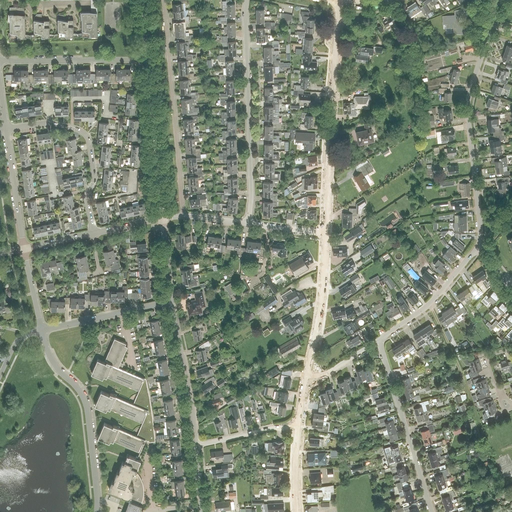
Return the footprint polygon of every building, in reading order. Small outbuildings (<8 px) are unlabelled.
[(173,5),(173,12),(186,10),(185,10),(185,4),(187,3),(187,0),(178,1),(179,4),(173,5)] [(429,17),(423,7),(421,8),(419,6),(418,7),(415,2),(408,7),(409,9),(406,11),(411,18),(419,12),(421,11),(423,14),(427,19),(429,17)] [(423,7),(429,17),(430,18),(433,16),(426,5),(423,7)] [(10,38),(98,36),(97,12),(91,12),(90,12),(82,12),(82,33),(78,34),(74,33),(73,20),(65,20),(65,18),(63,14),(57,15),(58,21),(58,34),(54,34),(50,34),(49,20),(41,21),(42,14),(36,14),(34,18),(34,34),(30,35),(26,34),(25,15),(24,7),(19,7),(9,7),(10,38)] [(180,21),(188,20),(188,17),(186,17),(186,15),(186,14),(187,14),(187,13),(187,12),(188,12),(188,10),(185,10),(186,10),(173,12),(174,18),(180,18),(180,21)] [(301,12),(301,16),(302,16),(304,16),(304,20),(303,25),(314,26),(315,20),(311,19),(311,16),(309,16),(309,12),(301,12)] [(454,27),(454,34),(463,33),(463,27),(458,27),(458,18),(464,16),(463,13),(455,14),(455,16),(442,17),(443,25),(446,25),(446,28),(454,27)] [(395,27),(396,27),(398,30),(401,28),(404,27),(402,22),(398,18),(396,19),(393,14),(387,17),(388,19),(383,22),(386,27),(393,23),(395,27)] [(189,23),(188,20),(180,21),(180,24),(174,24),(175,31),(185,30),(184,23),(189,23)] [(185,30),(175,31),(176,37),(182,37),(182,40),(190,39),(190,36),(189,36),(189,32),(185,33),(185,30)] [(187,49),(187,48),(189,47),(189,42),(191,42),(190,39),(182,40),(182,42),(176,43),(177,50),(187,49)] [(464,41),(465,46),(464,46),(465,52),(471,50),(471,52),(478,50),(475,42),(471,44),(470,39),(464,41)] [(313,45),(303,45),(302,49),(296,49),(296,54),(310,55),(311,52),(312,52),(313,45)] [(447,54),(458,51),(456,46),(445,49),(447,54)] [(381,53),(382,48),(373,47),(373,49),(364,48),(358,47),(356,60),(366,61),(367,54),(372,55),(372,54),(375,54),(375,53),(378,53),(379,52),(381,53)] [(183,56),(184,59),(192,58),(192,57),(196,57),(196,54),(195,55),(192,55),(187,55),(187,49),(177,50),(177,56),(183,56)] [(511,54),(504,52),(502,59),(511,63),(511,59),(511,54)] [(316,71),(317,62),(312,62),(312,56),(306,55),(306,61),(305,61),(304,70),(316,71)] [(192,61),(192,58),(184,59),(184,61),(178,62),(179,68),(189,68),(188,61),(192,61)] [(189,74),(189,68),(179,68),(179,75),(185,75),(185,77),(199,76),(196,76),(194,76),(193,74),(189,74)] [(97,76),(94,76),(94,83),(99,83),(99,80),(104,79),(103,69),(97,69),(97,76)] [(110,69),(103,69),(104,79),(109,79),(109,82),(114,82),(114,75),(110,76),(110,69)] [(117,75),(114,75),(114,82),(118,82),(118,79),(124,79),(123,69),(116,69),(117,75)] [(123,69),(124,79),(129,79),(129,82),(134,82),(134,75),(131,75),(130,69),(123,69)] [(450,75),(458,78),(460,71),(454,69),(453,73),(451,72),(450,75)] [(508,81),(505,80),(506,74),(507,75),(509,72),(503,70),(503,71),(498,69),(496,77),(501,79),(500,82),(506,85),(508,81)] [(16,80),(21,80),(21,70),(15,70),(15,77),(11,77),(12,83),(16,83),(16,80)] [(29,70),(21,70),(21,80),(27,80),(27,83),(32,83),(31,76),(29,77),(29,70)] [(34,76),(31,76),(32,83),(36,83),(36,80),(42,80),(42,70),(34,70),(34,76)] [(48,70),(42,70),(42,80),(47,80),(47,83),(51,83),(51,76),(48,76),(48,70)] [(54,76),(51,76),(51,83),(57,83),(56,80),(61,80),(61,70),(54,70),(54,76)] [(61,70),(61,80),(67,80),(67,83),(72,83),(72,76),(68,76),(68,70),(61,70)] [(74,83),(84,83),(83,70),(77,70),(77,76),(74,76),(74,83)] [(84,83),(89,83),(94,83),(94,76),(90,76),(90,70),(83,70),(84,83)] [(456,84),(458,78),(450,75),(449,78),(451,78),(450,82),(456,84)] [(192,82),(191,80),(197,79),(197,78),(199,78),(199,76),(185,77),(186,80),(180,81),(180,87),(190,86),(190,83),(192,82)] [(301,86),(296,85),(294,85),(294,91),(303,91),(304,88),(308,88),(309,78),(301,77),(301,86)] [(281,85),(279,85),(272,85),(272,88),(265,88),(265,95),(273,95),(273,91),(279,91),(279,90),(281,90),(281,85)] [(500,95),(501,91),(502,89),(498,87),(499,87),(493,85),(491,92),(496,94),(500,95)] [(191,93),(190,86),(180,87),(181,94),(187,93),(187,96),(198,95),(198,94),(195,95),(195,92),(191,93)] [(227,94),(226,94),(226,97),(230,97),(230,94),(235,94),(235,87),(227,87),(227,94)] [(451,101),(451,93),(446,93),(446,89),(439,89),(439,92),(445,93),(445,97),(442,97),(441,101),(451,101)] [(303,95),(303,91),(294,91),(293,96),(300,96),(300,102),(310,103),(311,95),(303,95)] [(196,105),(196,98),(198,98),(198,95),(187,96),(187,99),(181,100),(182,106),(194,105),(196,105)] [(282,99),(279,99),(279,98),(273,98),(273,95),(265,95),(265,101),(272,101),(272,104),(279,104),(281,104),(282,99)] [(486,106),(489,107),(488,110),(493,112),(495,113),(498,105),(500,98),(494,96),(493,100),(489,98),(486,106)] [(352,103),(344,103),(344,114),(349,114),(349,116),(356,116),(356,112),(363,112),(363,109),(368,109),(368,97),(355,97),(355,105),(352,105),(352,103)] [(227,105),(227,108),(235,108),(235,102),(228,102),(228,99),(221,99),(221,105),(227,105)] [(279,113),(279,104),(272,104),(272,107),(265,107),(265,113),(279,113)] [(194,105),(182,106),(183,113),(189,112),(189,115),(197,114),(197,111),(198,111),(198,107),(194,108),(194,105)] [(235,115),(235,108),(227,108),(227,112),(221,112),(222,118),(228,118),(228,115),(235,115)] [(436,115),(436,117),(452,115),(451,110),(443,111),(443,108),(438,109),(439,115),(436,115)] [(272,123),(279,123),(279,113),(265,113),(265,120),(272,120),(272,123)] [(300,124),(300,130),(307,130),(308,127),(312,127),(313,117),(308,116),(308,113),(302,113),(301,118),(305,118),(305,125),(300,124)] [(494,119),(487,119),(488,125),(494,125),(499,125),(499,120),(500,120),(500,114),(494,114),(494,117),(494,119)] [(435,125),(434,115),(427,116),(428,125),(435,125)] [(183,120),(184,127),(193,126),(193,122),(197,122),(197,116),(190,116),(191,119),(183,120)] [(228,121),(228,118),(222,118),(222,124),(228,124),(228,127),(236,127),(236,120),(228,121)] [(281,123),(279,123),(272,123),(272,126),(265,126),(265,132),(273,132),(273,129),(281,129),(281,123)] [(359,144),(373,141),(369,123),(364,124),(365,131),(357,133),(359,144)] [(494,125),(488,125),(488,132),(494,131),(495,136),(503,135),(504,135),(503,131),(501,131),(501,128),(499,128),(499,125),(494,125)] [(192,133),(192,136),(199,135),(199,133),(198,129),(196,129),(196,126),(193,126),(184,127),(185,133),(192,133)] [(236,134),(236,127),(228,127),(228,131),(222,131),(222,137),(229,137),(229,134),(236,134)] [(312,150),(312,143),(314,143),(315,134),(296,133),(296,130),(290,129),(289,132),(291,132),(290,138),(296,139),(296,141),(302,141),(303,140),(305,140),(304,149),(312,150)] [(448,143),(447,140),(454,139),(453,136),(454,136),(454,130),(446,131),(441,132),(436,132),(437,140),(441,139),(442,143),(448,143)] [(272,142),(279,142),(279,140),(279,136),(273,136),(273,132),(265,132),(265,139),(272,139),(272,142)] [(70,161),(74,161),(74,165),(83,163),(81,150),(78,151),(76,138),(73,138),(72,135),(67,136),(67,139),(69,152),(72,152),(73,158),(70,159),(70,161)] [(199,141),(199,135),(192,136),(192,139),(185,139),(186,146),(195,145),(195,141),(199,141)] [(492,140),(489,141),(490,147),(497,146),(497,145),(500,145),(500,140),(505,140),(505,135),(504,135),(503,135),(495,136),(493,136),(492,136),(492,140)] [(229,139),(229,137),(222,137),(222,143),(227,143),(227,146),(237,146),(236,139),(229,139)] [(265,151),(273,151),(273,147),(279,147),(279,143),(279,142),(272,142),(272,144),(265,144),(265,151)] [(195,149),(195,145),(186,146),(186,153),(193,152),(194,155),(200,154),(200,148),(195,149)] [(497,146),(490,147),(491,153),(494,152),(495,155),(501,155),(501,151),(500,147),(500,145),(497,145),(497,146)] [(223,150),(223,153),(219,153),(219,156),(223,156),(230,156),(230,153),(237,153),(237,146),(227,146),(227,150),(223,150)] [(448,152),(448,155),(448,158),(455,158),(454,155),(456,154),(456,147),(447,149),(444,149),(444,152),(448,152)] [(272,160),(279,160),(279,155),(273,155),(273,151),(265,151),(265,158),(272,158),(272,160)] [(187,165),(197,164),(197,161),(201,160),(200,154),(194,155),(194,158),(187,158),(187,165)] [(227,162),(228,166),(237,165),(237,159),(230,159),(230,156),(223,156),(223,162),(227,162)] [(318,165),(317,156),(308,157),(305,157),(305,159),(306,166),(309,165),(309,166),(318,165)] [(495,161),(496,167),(503,166),(503,167),(507,166),(506,156),(499,157),(499,161),(495,161)] [(265,170),(274,170),(274,166),(279,166),(279,160),(272,160),(272,163),(265,163),(265,170)] [(364,176),(368,173),(374,170),(369,162),(356,170),(359,175),(354,178),(361,190),(369,185),(364,176)] [(197,168),(197,164),(187,165),(188,172),(195,171),(195,174),(203,173),(203,171),(202,171),(202,168),(197,168)] [(223,170),(223,176),(231,175),(230,173),(238,172),(237,165),(228,166),(228,170),(223,170)] [(449,174),(459,173),(458,166),(449,167),(449,165),(444,166),(445,171),(449,170),(449,174)] [(509,171),(503,172),(503,167),(503,166),(496,167),(497,173),(503,173),(503,175),(510,174),(509,171)] [(272,180),(277,180),(279,180),(279,174),(274,174),(274,170),(265,170),(265,177),(272,177),(272,180)] [(84,184),(82,175),(83,175),(83,173),(81,172),(75,173),(76,176),(78,185),(84,184)] [(73,177),(70,178),(72,186),(78,185),(76,176),(75,173),(72,174),(73,177)] [(189,184),(199,184),(198,180),(203,179),(202,175),(204,175),(203,173),(195,174),(196,177),(189,178),(189,184)] [(228,181),(228,185),(238,185),(238,178),(231,178),(231,175),(223,176),(224,182),(228,181)] [(502,182),(498,182),(499,188),(505,188),(510,187),(509,177),(501,178),(502,182)] [(65,188),(72,186),(70,178),(63,179),(63,180),(64,183),(65,188)] [(263,190),(273,190),(273,186),(277,186),(277,180),(272,180),(270,180),(270,183),(263,183),(263,190)] [(296,182),(288,187),(289,190),(292,188),(298,184),(296,182)] [(311,189),(311,188),(317,188),(317,183),(311,183),(311,184),(305,184),(302,184),(302,186),(297,189),(299,191),(305,191),(305,189),(311,189)] [(470,188),(470,183),(460,184),(461,197),(469,196),(469,188),(470,188)] [(199,187),(199,184),(189,184),(190,191),(197,191),(197,193),(204,193),(203,187),(199,187)] [(224,193),(224,195),(231,195),(231,192),(238,192),(238,185),(228,185),(228,189),(224,189),(224,193)] [(505,188),(499,188),(499,194),(500,197),(506,196),(506,194),(505,189),(508,189),(509,190),(511,190),(510,187),(505,188)] [(270,199),(277,199),(277,193),(273,193),(273,190),(263,190),(263,196),(270,196),(270,199)] [(65,203),(73,202),(72,195),(63,197),(65,203)] [(206,206),(206,202),(205,195),(197,196),(197,199),(190,200),(191,207),(200,206),(206,206)] [(229,201),(228,205),(238,206),(239,199),(232,198),(232,195),(231,195),(224,195),(224,200),(229,201)] [(308,208),(308,204),(315,205),(316,201),(317,199),(317,197),(316,196),(308,196),(308,197),(304,197),(298,200),(301,207),(308,208)] [(263,209),(273,209),(273,205),(277,205),(277,199),(270,199),(270,202),(263,202),(263,209)] [(356,213),(360,213),(361,206),(366,203),(363,199),(356,204),(356,208),(349,208),(349,213),(343,213),(342,226),(351,227),(352,216),(356,216),(356,213)] [(105,201),(96,203),(98,209),(107,207),(105,201)] [(455,211),(457,211),(462,210),(462,209),(469,208),(468,201),(456,201),(451,202),(451,206),(455,205),(455,211)] [(66,210),(70,209),(75,208),(73,202),(65,203),(66,210)] [(145,203),(139,204),(141,213),(147,212),(145,203)] [(134,215),(141,213),(139,204),(132,206),(134,215)] [(128,216),(134,215),(132,206),(126,207),(128,216)] [(70,209),(71,215),(80,213),(78,207),(75,208),(70,209)] [(107,207),(98,209),(99,216),(108,214),(110,213),(110,210),(107,211),(107,207)] [(128,216),(126,207),(120,209),(122,217),(128,216)] [(316,219),(316,210),(310,210),(310,211),(308,211),(308,219),(316,219)] [(71,215),(72,221),(81,220),(80,213),(71,215)] [(108,214),(99,216),(101,222),(109,220),(108,214)] [(82,226),(81,220),(72,221),(74,228),(82,226)] [(52,223),(54,232),(61,231),(59,222),(52,223)] [(454,222),(454,230),(455,230),(455,233),(461,233),(461,230),(466,230),(466,223),(459,222),(459,223),(454,222)] [(52,223),(46,225),(48,233),(54,232),(52,223)] [(46,225),(40,226),(42,235),(48,233),(46,225)] [(35,236),(42,235),(40,226),(33,227),(35,236)] [(352,231),(351,232),(355,237),(356,237),(363,232),(360,226),(352,231)] [(351,232),(344,237),(348,242),(355,237),(351,232)] [(186,242),(191,242),(191,236),(186,236),(186,234),(176,234),(177,242),(176,242),(177,249),(186,249),(186,242)] [(460,251),(464,247),(465,245),(464,246),(461,243),(462,242),(459,240),(459,239),(459,238),(461,238),(461,234),(455,234),(455,238),(455,240),(452,242),(455,245),(454,246),(460,251)] [(214,247),(215,237),(208,236),(207,243),(205,243),(204,250),(210,251),(210,246),(214,247)] [(444,246),(449,249),(447,251),(443,256),(451,262),(455,258),(453,257),(457,252),(446,243),(442,236),(440,238),(441,239),(440,240),(443,245),(444,244),(445,245),(444,246)] [(215,237),(214,247),(218,247),(217,252),(223,252),(224,246),(221,245),(222,238),(215,237)] [(224,246),(223,252),(229,253),(230,249),(234,249),(235,240),(228,239),(227,246),(224,246)] [(237,257),(242,258),(244,248),(241,248),(242,240),(235,240),(234,249),(237,249),(237,254),(238,254),(237,257)] [(146,243),(138,244),(136,244),(136,241),(130,241),(131,250),(135,250),(135,248),(138,248),(138,251),(147,250),(146,243)] [(245,259),(246,255),(249,255),(249,251),(253,251),(254,242),(248,241),(247,248),(244,248),(242,258),(242,259),(245,259)] [(286,249),(287,249),(285,247),(285,244),(278,243),(276,244),(276,245),(273,244),(272,250),(275,251),(277,253),(278,253),(278,255),(286,257),(287,249),(286,249)] [(370,244),(360,251),(364,257),(374,250),(370,244)] [(105,258),(115,256),(117,256),(116,252),(114,253),(113,250),(115,249),(114,246),(107,248),(107,251),(103,252),(105,258)] [(342,257),(347,257),(346,247),(341,247),(341,248),(337,248),(337,247),(333,248),(333,256),(342,255),(342,257)] [(77,261),(78,264),(88,262),(86,256),(83,256),(82,253),(74,255),(75,262),(77,261)] [(308,265),(313,262),(308,253),(288,264),(295,277),(309,269),(306,265),(307,264),(308,265)] [(105,258),(107,265),(110,264),(111,267),(119,265),(117,259),(116,259),(115,256),(105,258)] [(433,264),(437,267),(435,269),(441,274),(445,269),(442,266),(445,263),(438,258),(433,264)] [(56,259),(49,261),(51,272),(55,272),(54,270),(57,269),(58,271),(64,270),(62,262),(56,263),(56,259)] [(346,275),(349,273),(349,272),(351,271),(351,272),(354,270),(353,268),(355,266),(352,260),(344,265),(345,267),(342,270),(346,275)] [(46,274),(51,272),(49,261),(42,262),(43,266),(40,266),(42,275),(42,277),(47,276),(46,274)] [(88,262),(78,264),(78,265),(76,265),(77,268),(79,268),(80,271),(78,271),(79,277),(87,276),(86,270),(89,269),(88,262)] [(402,267),(410,275),(415,271),(410,266),(412,265),(410,263),(409,264),(408,263),(407,263),(406,262),(402,266),(403,267),(402,267)] [(182,278),(192,276),(192,272),(195,271),(193,265),(186,266),(187,270),(181,271),(182,278)] [(422,276),(426,279),(432,285),(436,280),(431,275),(432,273),(428,269),(422,276)] [(477,274),(481,279),(487,276),(483,270),(477,274)] [(350,278),(353,283),(360,279),(356,274),(350,278)] [(476,283),(481,279),(477,274),(473,277),(476,283)] [(388,275),(383,278),(391,289),(396,286),(388,275)] [(193,280),(192,276),(182,278),(183,284),(189,283),(190,287),(197,285),(196,279),(193,280)] [(424,294),(429,289),(421,282),(420,282),(417,280),(415,283),(413,285),(416,287),(424,294)] [(231,282),(225,286),(230,295),(236,291),(231,282)] [(348,284),(339,290),(344,297),(351,292),(352,293),(356,290),(352,284),(349,286),(348,284)] [(128,293),(128,290),(128,286),(122,286),(122,290),(121,289),(121,291),(118,291),(118,301),(124,301),(124,296),(128,296),(128,293)] [(413,288),(408,291),(405,293),(408,297),(413,304),(418,300),(414,294),(416,292),(413,288)] [(111,291),(108,291),(108,297),(111,297),(111,301),(118,301),(118,291),(118,289),(114,289),(114,291),(111,291)] [(467,289),(462,292),(467,299),(470,298),(472,296),(467,289)] [(291,290),(281,296),(284,301),(282,302),(285,307),(290,304),(291,306),(292,306),(292,307),(293,307),(294,307),(295,307),(297,306),(297,307),(306,301),(302,293),(300,294),(299,293),(298,293),(297,293),(296,293),(295,291),(293,292),(291,290)] [(104,293),(98,293),(98,305),(104,305),(105,297),(108,297),(108,291),(104,291),(104,293)] [(499,296),(494,291),(488,297),(486,295),(481,300),(486,305),(490,301),(492,304),(499,296)] [(190,307),(190,308),(188,308),(189,315),(197,314),(197,312),(202,311),(201,307),(205,306),(202,292),(195,294),(196,301),(193,301),(193,303),(192,304),(191,304),(190,305),(190,306),(190,307)] [(462,292),(457,295),(461,301),(464,299),(465,301),(467,299),(462,292)] [(91,294),(88,294),(88,301),(91,301),(91,304),(98,305),(98,293),(95,293),(95,295),(92,295),(91,294)] [(85,301),(88,301),(88,294),(84,294),(84,296),(81,296),(81,298),(78,298),(78,308),(85,308),(85,301)] [(78,308),(78,298),(78,296),(75,296),(75,298),(72,298),(72,297),(68,297),(68,304),(71,304),(71,308),(78,308)] [(262,304),(253,310),(255,314),(257,313),(258,314),(277,301),(274,296),(262,304)] [(397,299),(400,303),(399,304),(403,311),(409,307),(401,296),(397,299)] [(61,301),(58,301),(58,311),(65,311),(65,304),(68,304),(68,297),(65,297),(65,299),(61,299),(61,301)] [(58,311),(58,301),(58,299),(55,299),(55,301),(52,301),(52,299),(47,299),(49,307),(51,307),(51,311),(58,311)] [(498,313),(501,315),(507,307),(502,302),(497,308),(494,306),(489,311),(495,316),(498,313)] [(396,319),(402,316),(397,308),(394,309),(393,307),(394,307),(392,303),(387,306),(389,310),(390,309),(391,311),(386,313),(390,321),(396,318),(396,319)] [(358,315),(368,310),(365,305),(355,310),(358,315)] [(347,319),(357,313),(353,306),(345,311),(345,309),(332,311),(334,319),(346,317),(347,319)] [(451,307),(446,310),(454,320),(456,319),(455,318),(459,315),(462,313),(463,313),(460,309),(458,307),(454,310),(451,307)] [(358,315),(354,318),(356,321),(356,320),(356,321),(360,319),(370,313),(368,310),(358,315)] [(439,318),(441,322),(440,322),(444,328),(447,326),(447,325),(451,322),(454,320),(446,310),(441,314),(443,316),(439,318)] [(246,316),(249,320),(255,316),(252,312),(246,316)] [(511,315),(510,314),(505,320),(503,317),(497,324),(502,329),(505,326),(507,329),(511,323),(511,315)] [(294,330),(295,329),(297,333),(303,329),(301,325),(304,323),(300,316),(293,321),(290,317),(283,322),(286,327),(290,324),(294,330)] [(150,322),(151,328),(160,326),(159,320),(150,322)] [(347,334),(360,326),(356,321),(352,323),(343,328),(347,334)] [(429,324),(423,328),(427,334),(428,334),(431,332),(433,336),(438,333),(435,329),(433,330),(429,324)] [(204,325),(196,327),(197,330),(192,331),(194,341),(202,339),(200,331),(205,330),(205,331),(204,325)] [(160,326),(151,328),(152,334),(161,333),(160,326)] [(428,339),(429,340),(430,342),(433,340),(431,337),(430,338),(428,334),(427,334),(423,328),(418,331),(422,338),(423,337),(425,342),(428,339)] [(354,334),(351,336),(353,339),(351,340),(351,339),(347,341),(351,347),(361,341),(359,338),(365,334),(361,329),(354,334)] [(417,341),(418,342),(416,343),(418,346),(425,342),(423,337),(422,338),(418,331),(413,335),(417,341)] [(126,343),(124,342),(114,338),(105,359),(107,360),(106,363),(98,359),(92,374),(103,379),(104,376),(107,377),(107,376),(138,390),(140,385),(141,386),(133,404),(116,396),(117,396),(111,393),(110,395),(101,391),(95,406),(107,411),(108,408),(111,410),(111,409),(142,422),(144,417),(145,418),(137,436),(147,441),(149,441),(149,443),(155,442),(145,379),(121,368),(123,365),(120,364),(127,346),(125,345),(126,343)] [(292,351),(301,346),(296,338),(279,349),(284,358),(293,353),(292,351)] [(402,342),(406,349),(407,348),(410,353),(415,349),(412,345),(411,345),(407,339),(402,342)] [(154,342),(155,348),(164,346),(163,340),(154,342)] [(200,351),(195,351),(196,352),(196,351),(198,361),(197,361),(198,361),(208,359),(207,359),(206,351),(209,351),(208,346),(210,344),(208,341),(199,346),(200,351)] [(467,341),(459,345),(461,348),(462,351),(463,350),(469,347),(467,341)] [(410,353),(407,348),(406,349),(402,342),(397,346),(401,352),(405,350),(407,354),(410,353)] [(164,346),(155,348),(156,355),(165,353),(164,346)] [(391,349),(396,356),(398,360),(404,356),(401,352),(397,346),(391,349)] [(469,365),(470,368),(480,364),(478,359),(472,361),(471,358),(464,360),(465,364),(469,365)] [(220,359),(210,362),(211,367),(220,364),(221,363),(220,359)] [(511,373),(511,372),(511,363),(508,364),(506,359),(500,361),(501,363),(499,364),(501,369),(502,368),(503,371),(507,369),(511,373)] [(158,361),(159,368),(168,366),(167,360),(158,361)] [(480,364),(470,368),(471,371),(469,374),(470,378),(477,375),(476,372),(482,370),(480,364)] [(168,366),(159,368),(160,374),(169,373),(168,366)] [(199,378),(204,376),(205,379),(214,374),(212,369),(208,370),(207,367),(197,371),(199,378)] [(276,367),(268,372),(266,374),(268,378),(271,376),(271,377),(280,372),(276,367)] [(366,379),(363,371),(363,369),(356,371),(358,377),(355,378),(355,380),(356,380),(357,384),(363,382),(362,380),(366,379)] [(370,369),(363,371),(366,379),(368,383),(372,381),(375,380),(374,377),(373,378),(370,369)] [(404,378),(401,380),(402,386),(410,383),(415,381),(414,377),(418,376),(418,375),(422,374),(421,371),(412,373),(412,372),(403,375),(404,378)] [(447,382),(448,382),(451,381),(450,379),(453,377),(452,375),(455,374),(453,371),(451,372),(445,375),(447,382)] [(281,374),(280,380),(281,387),(284,387),(290,388),(291,380),(287,379),(288,376),(281,374)] [(215,387),(212,382),(216,380),(213,377),(207,380),(204,382),(205,384),(201,387),(206,393),(215,387)] [(356,380),(355,380),(352,381),(351,377),(344,379),(345,381),(347,389),(348,389),(352,387),(352,389),(358,387),(357,384),(356,380)] [(224,379),(223,378),(216,383),(219,387),(229,381),(227,378),(224,379)] [(478,378),(471,381),(473,385),(476,386),(477,388),(487,385),(485,380),(479,382),(478,378)] [(160,381),(161,388),(170,386),(169,379),(160,381)] [(345,381),(338,383),(340,389),(337,390),(337,392),(338,392),(339,396),(345,394),(344,392),(348,390),(348,389),(347,389),(345,381)] [(415,383),(415,381),(410,383),(402,386),(404,392),(412,389),(411,389),(410,385),(415,383)] [(456,384),(447,388),(449,393),(459,389),(456,384)] [(478,391),(476,394),(477,398),(484,396),(486,395),(485,392),(489,391),(487,385),(477,388),(478,391)] [(170,386),(161,388),(162,394),(171,393),(170,386)] [(416,387),(411,389),(412,389),(404,392),(406,398),(414,395),(412,391),(417,389),(416,387)] [(338,392),(337,392),(334,393),(333,388),(326,390),(326,392),(327,392),(329,400),(330,400),(334,399),(334,401),(340,399),(339,396),(338,392)] [(275,399),(277,400),(281,400),(287,401),(288,394),(282,392),(282,393),(276,391),(275,399)] [(320,401),(319,408),(319,411),(326,412),(324,404),(330,402),(330,400),(329,400),(327,392),(326,392),(320,395),(322,401),(320,401)] [(215,399),(212,399),(212,400),(208,402),(209,407),(213,405),(213,406),(221,404),(219,398),(223,397),(221,393),(213,395),(215,399)] [(376,402),(377,406),(387,403),(385,397),(379,399),(377,393),(371,394),(374,403),(376,402)] [(232,396),(225,400),(228,405),(235,401),(232,396)] [(484,406),(485,409),(494,406),(492,400),(487,402),(486,399),(478,402),(480,406),(484,406)] [(420,406),(414,408),(416,415),(423,412),(423,411),(426,410),(427,410),(430,409),(428,404),(429,403),(428,400),(425,401),(419,403),(420,406)] [(279,404),(272,402),(270,402),(269,405),(277,407),(276,413),(279,414),(285,415),(286,407),(280,406),(279,406),(279,404)] [(387,403),(377,406),(379,411),(377,411),(378,417),(384,415),(383,412),(389,410),(387,403)] [(465,410),(463,404),(457,406),(458,410),(456,410),(457,413),(459,412),(465,410)] [(231,407),(233,419),(230,420),(232,428),(238,426),(236,418),(239,418),(236,406),(232,407),(231,407)] [(494,406),(485,409),(486,412),(483,415),(485,419),(492,417),(491,413),(496,411),(494,406)] [(243,408),(239,409),(240,413),(242,419),(246,418),(247,424),(253,423),(251,415),(245,416),(244,412),(243,408)] [(260,421),(266,420),(265,412),(261,412),(261,409),(258,410),(259,413),(258,413),(260,421)] [(423,412),(416,415),(417,421),(422,419),(422,422),(429,420),(427,414),(425,415),(425,414),(428,413),(427,410),(426,410),(423,411),(423,412)] [(326,412),(319,411),(318,414),(314,413),(314,420),(324,421),(324,417),(327,417),(327,414),(326,412)] [(225,422),(223,415),(218,416),(220,422),(215,424),(217,431),(223,429),(221,423),(225,422)] [(393,420),(386,422),(385,418),(379,420),(381,425),(386,424),(387,428),(395,426),(393,420)] [(328,426),(326,426),(323,426),(324,421),(314,420),(313,427),(319,428),(319,431),(328,432),(328,426)] [(132,501),(138,504),(139,502),(141,503),(143,500),(143,499),(143,498),(143,497),(143,496),(144,495),(144,494),(144,493),(144,492),(144,491),(144,490),(144,489),(144,488),(143,487),(143,486),(143,485),(143,484),(142,483),(142,482),(142,481),(141,480),(140,478),(140,477),(139,475),(138,474),(138,473),(136,474),(141,461),(139,460),(147,441),(137,436),(119,428),(120,428),(114,425),(113,427),(104,423),(98,438),(110,443),(111,440),(114,441),(114,440),(139,451),(143,442),(145,442),(138,457),(136,457),(135,458),(129,456),(127,462),(125,461),(125,462),(123,461),(120,469),(119,472),(117,471),(114,479),(115,479),(114,481),(112,481),(109,488),(110,488),(109,490),(122,495),(129,498),(130,496),(131,497),(131,498),(131,499),(132,499),(132,500),(132,501)] [(421,431),(423,437),(430,435),(430,434),(429,431),(433,429),(432,424),(426,426),(427,429),(421,431)] [(385,438),(389,436),(389,434),(396,432),(395,426),(387,428),(382,429),(383,431),(388,430),(389,434),(384,435),(385,438)] [(455,435),(463,432),(461,426),(453,429),(455,435)] [(398,438),(396,432),(389,434),(389,436),(391,441),(398,438)] [(430,435),(423,437),(424,444),(432,441),(430,437),(435,435),(435,433),(430,434),(430,435)] [(319,439),(310,438),(310,444),(319,445),(318,446),(323,447),(323,439),(319,439)] [(284,453),(284,443),(274,442),(274,443),(268,443),(268,451),(273,451),(273,453),(275,453),(284,453)] [(386,456),(388,456),(393,454),(393,455),(400,453),(398,446),(392,448),(391,445),(385,447),(383,448),(384,453),(385,453),(386,456)] [(440,453),(442,453),(443,452),(440,446),(433,449),(434,452),(428,454),(430,460),(437,458),(437,457),(440,456),(440,453)] [(223,462),(230,462),(233,459),(232,454),(223,455),(223,451),(211,452),(212,460),(223,459),(223,462)] [(320,465),(325,464),(325,463),(326,463),(327,462),(328,462),(328,461),(327,460),(327,459),(326,459),(325,453),(308,455),(309,460),(308,460),(307,461),(307,462),(307,463),(308,464),(309,464),(310,464),(310,466),(314,465),(314,463),(320,463),(320,465)] [(389,458),(390,458),(391,462),(395,461),(402,459),(400,453),(393,455),(393,454),(388,456),(389,458)] [(431,467),(439,464),(438,461),(442,459),(442,458),(445,458),(445,457),(450,456),(449,453),(444,455),(440,456),(437,457),(437,458),(430,460),(431,467)] [(271,457),(270,461),(269,460),(269,462),(266,462),(266,470),(279,470),(279,467),(283,467),(283,460),(276,460),(276,457),(275,457),(271,457)] [(222,469),(213,470),(214,478),(224,477),(224,476),(228,475),(228,468),(233,468),(232,464),(222,465),(222,469)] [(397,465),(391,467),(393,472),(393,473),(394,473),(395,473),(396,472),(396,471),(397,471),(398,475),(399,475),(406,473),(404,467),(398,469),(397,465)] [(437,475),(435,476),(436,482),(444,480),(443,479),(446,478),(445,475),(447,474),(446,469),(436,472),(437,475)] [(282,473),(274,473),(271,473),(271,470),(263,470),(263,474),(271,474),(271,475),(266,475),(266,484),(272,484),(272,483),(282,483),(283,482),(283,480),(282,479),(282,477),(283,476),(283,474),(282,474),(282,473)] [(311,484),(321,483),(321,472),(310,473),(310,478),(309,479),(309,481),(311,482),(311,484)] [(408,479),(406,473),(399,475),(398,475),(394,476),(394,478),(399,477),(401,481),(408,479)] [(444,480),(436,482),(438,488),(442,487),(443,490),(445,489),(446,491),(452,490),(452,489),(454,489),(453,486),(451,487),(447,488),(447,486),(448,486),(446,481),(449,480),(448,478),(446,478),(443,479),(444,480)] [(334,492),(331,492),(334,492),(333,485),(311,488),(311,493),(307,493),(307,495),(307,501),(319,501),(318,500),(334,500),(334,492)] [(403,485),(397,487),(400,496),(405,494),(405,495),(412,493),(411,487),(404,489),(403,485)] [(442,498),(444,504),(451,501),(453,500),(452,496),(454,495),(452,490),(447,492),(448,496),(442,498)] [(405,495),(405,494),(400,496),(401,498),(406,497),(407,501),(414,499),(412,493),(405,495)] [(444,504),(446,510),(449,509),(450,511),(455,509),(454,507),(453,507),(451,503),(456,501),(455,499),(453,500),(451,501),(444,504)] [(142,511),(144,509),(142,508),(143,506),(143,505),(138,504),(132,501),(130,501),(125,511),(142,511)] [(221,511),(231,510),(230,501),(215,503),(216,510),(221,510),(221,511)] [(268,504),(265,504),(265,511),(269,511),(284,511),(283,504),(282,503),(268,504)]
